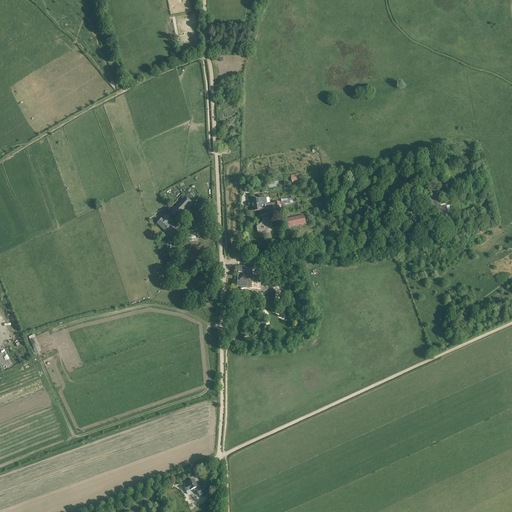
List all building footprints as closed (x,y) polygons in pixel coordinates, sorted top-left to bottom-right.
[(291,176),(292,183),(300,182),(298,174),(291,176)] [(431,195),(426,196),(427,202),(432,201),(434,207),(438,206),(440,215),(443,215),(444,215),(444,214),(448,214),(446,206),(446,204),(440,205),(438,194),(437,188),(430,190),(431,195)] [(177,219),(186,209),(186,208),(191,203),(182,194),(176,200),(179,202),(169,212),(177,219)] [(252,206),(267,204),(266,198),(251,200),(252,206)] [(267,204),(252,206),(253,212),(261,211),(266,210),(266,208),(267,208),(268,207),(268,206),(273,205),(274,205),(275,208),(273,209),(272,209),(273,213),(274,213),(275,212),(280,212),(280,205),(283,205),(290,204),(289,201),(281,202),(272,203),(272,204),(267,205),(267,204)] [(175,231),(168,224),(171,220),(166,215),(162,218),(157,223),(170,236),(175,231)] [(303,216),(283,220),(285,228),(305,224),(303,216)] [(274,228),(273,218),(262,219),(262,222),(259,225),(258,225),(258,226),(256,227),(257,232),(259,233),(262,233),(262,234),(267,234),(267,232),(268,232),(267,230),(272,230),(272,228),(274,228)] [(237,281),(236,288),(251,289),(251,288),(253,288),(260,289),(261,283),(252,282),(252,276),(251,276),(252,268),(239,266),(238,272),(244,273),(243,276),(243,277),(243,278),(242,278),(241,278),(241,279),(240,280),(240,281),(240,282),(237,281)] [(185,485),(184,486),(184,487),(186,492),(187,495),(192,493),(191,491),(194,489),(194,490),(196,489),(199,496),(209,492),(206,485),(199,488),(198,486),(197,486),(194,480),(187,484),(187,485),(186,484),(185,485)]
